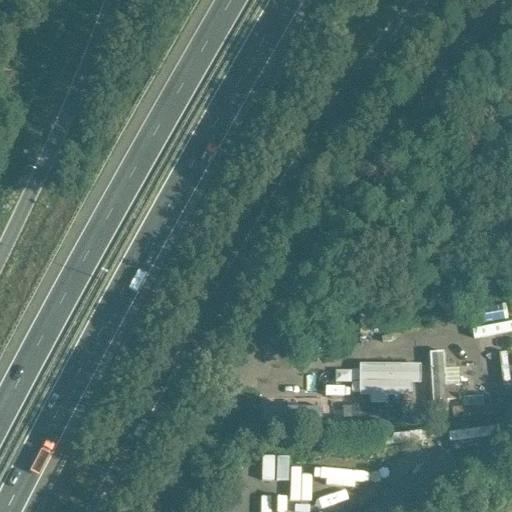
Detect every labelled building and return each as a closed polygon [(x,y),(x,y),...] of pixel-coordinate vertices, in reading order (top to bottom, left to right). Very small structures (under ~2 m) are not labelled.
[(360,295),(330,299),(338,349),(368,344),(360,295)] [(447,360),(428,361),(432,422),(452,421),(451,408),(459,408),(458,393),(449,394),(447,360)] [(401,411),(344,410),(344,427),(401,427),(401,411)] [(324,427),(324,412),(261,411),(261,423),(261,425),(324,427)] [(449,458),(375,511),(432,511),(469,485),(449,458)]
